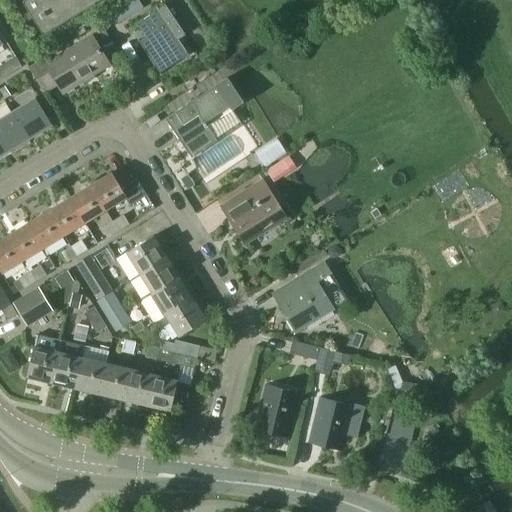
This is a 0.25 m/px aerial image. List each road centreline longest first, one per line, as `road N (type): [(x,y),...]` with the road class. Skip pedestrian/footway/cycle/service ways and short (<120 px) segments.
road 1 (residential): [(0,192),(116,122),(238,315),(243,339),(210,481)]
road 2 (tertiary): [(210,481),(363,511)]
road 3 (tertiary): [(77,469),(210,481)]
